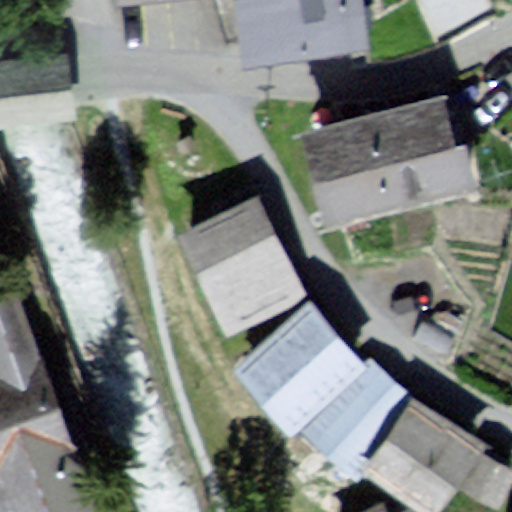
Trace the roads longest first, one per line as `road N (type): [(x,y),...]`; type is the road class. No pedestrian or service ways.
road 1 (residential): [(511,439),(374,345),(282,227),(215,80)]
road 2 (residential): [(215,80),(511,31)]
road 3 (residential): [(0,94),(215,80)]
